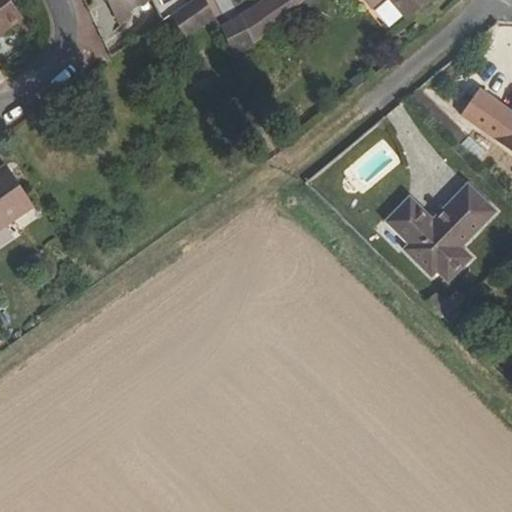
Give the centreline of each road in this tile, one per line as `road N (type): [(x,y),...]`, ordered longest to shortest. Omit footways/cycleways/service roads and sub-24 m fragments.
road 1 (track): [(0,363),(190,233),(482,0)]
road 2 (residential): [(60,0),(75,28),(61,74),(0,115)]
